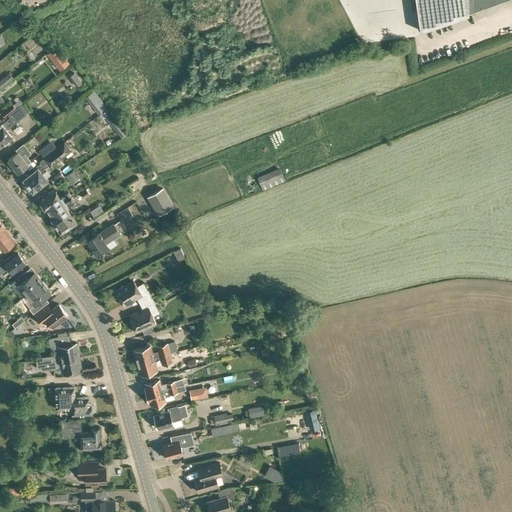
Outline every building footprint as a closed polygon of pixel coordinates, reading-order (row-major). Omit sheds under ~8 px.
[(415,0),(420,31),(469,14),(469,13),(506,0),(415,0)] [(60,69),(68,63),(56,48),(49,54),(60,69)] [(0,88),(14,78),(9,73),(0,79),(0,88)] [(4,116),(16,107),(12,102),(1,111),(4,116)] [(0,144),(12,136),(7,129),(26,114),(25,114),(20,106),(19,105),(7,114),(9,117),(2,123),(2,124),(0,125),(0,144)] [(100,113),(101,113),(121,137),(129,131),(109,107),(108,107),(100,113)] [(57,147),(43,158),(39,161),(40,163),(37,165),(38,167),(23,178),(33,191),(47,179),(41,171),(48,165),(50,168),(72,151),(64,141),(56,146),(57,147)] [(57,147),(56,146),(52,141),(38,151),(43,158),(57,147)] [(18,172),(28,164),(31,161),(27,156),(31,153),(29,150),(23,143),(15,149),(17,151),(8,159),(18,172)] [(263,190),(285,181),(280,167),(257,177),(263,190)] [(71,184),(80,178),(74,170),(65,176),(71,184)] [(54,184),(64,176),(60,171),(50,178),(54,184)] [(89,190),(88,188),(86,189),(86,188),(80,192),(84,198),(90,194),(89,194),(91,193),(89,190)] [(162,188),(147,196),(158,215),(173,206),(162,188)] [(48,213),(72,196),(68,191),(60,197),(55,190),(54,191),(53,189),(47,193),(48,195),(39,201),(45,209),(48,213)] [(72,196),(48,213),(50,216),(50,217),(60,232),(76,221),(67,207),(75,201),(72,196)] [(94,217),(103,211),(100,205),(90,211),(94,217)] [(129,208),(120,214),(124,221),(133,215),(129,208)] [(99,232),(87,240),(92,247),(89,248),(94,255),(96,253),(97,255),(109,247),(107,243),(121,234),(120,233),(114,224),(113,223),(99,232)] [(0,248),(2,251),(15,241),(5,228),(0,232),(0,248)] [(19,251),(18,250),(0,263),(0,274),(9,268),(13,273),(27,262),(26,261),(27,260),(20,250),(19,251)] [(28,294),(42,282),(34,272),(29,276),(25,271),(10,283),(14,288),(18,284),(22,289),(23,288),(27,293),(28,294)] [(195,278),(184,282),(190,295),(201,290),(195,278)] [(140,303),(152,297),(143,282),(137,286),(133,279),(115,291),(124,306),(137,298),(140,303)] [(51,293),(42,282),(28,294),(27,293),(21,298),(26,304),(31,300),(34,305),(30,309),(33,313),(49,301),(45,297),(51,293)] [(152,297),(140,303),(143,310),(129,316),(136,331),(142,329),(144,334),(155,331),(152,324),(156,323),(153,316),(160,313),(152,297)] [(68,315),(59,304),(52,310),(48,305),(35,315),(42,324),(47,320),(52,327),(68,315)] [(289,322),(288,318),(279,320),(282,332),(296,329),(294,321),(289,322)] [(44,356),(42,357),(42,360),(51,360),(51,362),(61,360),(79,357),(76,343),(71,344),(69,335),(58,336),(49,338),(51,347),(54,348),(59,347),(60,355),(56,355),(56,354),(49,355),(44,356)] [(138,364),(171,355),(171,352),(178,350),(175,340),(168,343),(168,342),(157,345),(158,351),(152,352),(150,345),(134,349),(138,364)] [(292,358),(301,356),(299,349),(291,351),(292,358)] [(171,355),(138,364),(141,373),(157,369),(155,361),(161,360),(162,365),(173,362),(171,355)] [(42,360),(36,361),(37,368),(39,369),(44,368),(44,370),(57,368),(57,367),(62,366),(64,373),(64,374),(82,370),(79,357),(61,360),(51,362),(51,360),(42,360)] [(188,367),(197,365),(195,358),(187,360),(188,367)] [(159,380),(145,384),(146,388),(145,388),(148,396),(178,388),(185,386),(184,384),(183,384),(181,379),(175,381),(175,380),(166,382),(166,383),(161,384),(159,380)] [(75,397),(75,386),(55,387),(55,409),(72,408),(72,414),(92,413),(94,411),(94,406),(91,404),(89,404),(89,397),(75,397)] [(178,388),(148,396),(149,401),(150,401),(151,405),(165,401),(164,396),(173,394),(178,392),(186,390),(185,386),(178,388)] [(202,387),(189,389),(191,400),(204,397),(202,387)] [(188,416),(185,404),(178,406),(178,404),(167,407),(168,411),(154,415),(155,417),(153,417),(156,427),(157,427),(158,428),(173,424),(174,427),(183,425),(181,419),(182,419),(182,418),(188,416)] [(250,417),(264,414),(262,405),(248,407),(250,417)] [(310,429),(319,427),(315,409),(306,411),(310,429)] [(226,413),(218,414),(221,424),(228,423),(227,415),(226,413)] [(82,431),(81,420),(62,421),(62,437),(81,437),(81,449),(101,448),(101,447),(103,445),(103,442),(101,440),(101,439),(100,439),(100,428),(91,428),(91,431),(82,431)] [(238,421),(226,424),(211,428),(213,436),(228,432),(240,429),(238,421)] [(171,442),(162,444),(164,451),(163,452),(164,456),(166,457),(166,458),(183,453),(181,447),(194,443),(191,431),(178,434),(170,435),(171,440),(171,442)] [(278,456),(300,452),(299,443),(277,447),(278,456)] [(97,469),(97,462),(78,463),(79,476),(86,475),(86,484),(106,483),(105,469),(97,469)] [(198,491),(218,485),(215,473),(222,471),(219,462),(198,468),(200,476),(194,478),(195,481),(194,483),(195,487),(197,488),(198,491)] [(204,511),(231,511),(229,506),(227,499),(232,497),(235,492),(234,486),(229,487),(217,490),(219,497),(207,501),(210,510),(204,511)] [(93,491),(86,491),(86,492),(81,493),(81,500),(85,500),(85,511),(114,511),(115,510),(117,509),(118,508),(118,502),(116,500),(114,500),(95,501),(95,499),(95,492),(93,492),(93,491)] [(59,502),(58,494),(50,494),(50,503),(59,502)]
